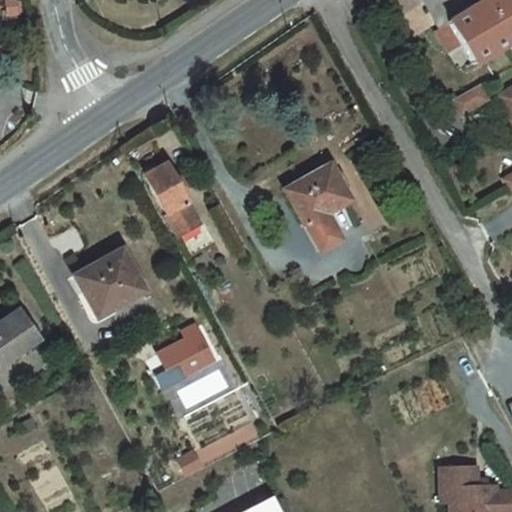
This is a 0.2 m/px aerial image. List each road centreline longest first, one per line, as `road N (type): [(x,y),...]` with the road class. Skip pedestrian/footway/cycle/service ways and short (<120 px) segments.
road 1 (secondary): [(275,0),(119,106)]
road 2 (residential): [(52,9),(77,134)]
